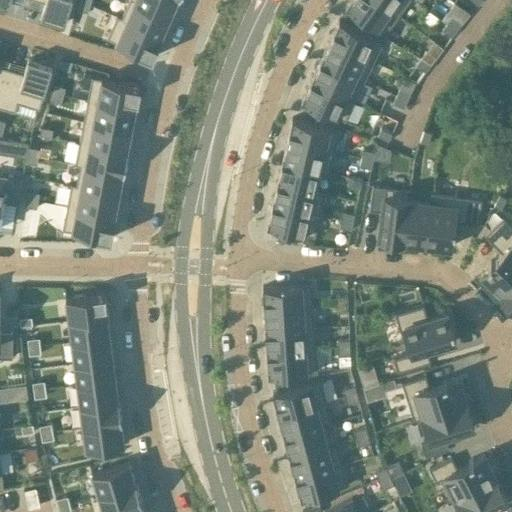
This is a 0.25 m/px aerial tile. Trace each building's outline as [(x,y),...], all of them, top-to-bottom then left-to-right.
[(42,0),(45,1),(41,15),(65,22),(71,0),(42,0)] [(80,0),(78,0),(77,7),(88,11),(90,3),(80,0)] [(128,0),(121,16),(121,18),(160,35),(169,15),(135,0),(128,0)] [(135,0),(169,15),(176,0),(135,0)] [(378,0),(348,0),(345,4),(378,27),(385,33),(399,14),(378,0)] [(378,0),(399,14),(400,13),(408,0),(378,0)] [(117,14),(107,36),(153,57),(159,43),(157,43),(160,35),(121,18),(121,16),(117,14)] [(457,29),(461,23),(452,16),(447,22),(457,29)] [(339,19),(329,39),(374,60),(383,40),(375,36),(339,19)] [(442,29),(452,36),(457,29),(447,22),(442,29)] [(329,39),(320,59),(364,80),(374,60),(329,39)] [(431,64),(435,58),(426,51),(421,57),(431,64)] [(8,67),(0,92),(0,105),(15,110),(15,111),(34,117),(37,107),(39,107),(52,65),(28,57),(24,72),(8,67)] [(69,70),(73,60),(63,57),(60,67),(69,70)] [(431,64),(421,57),(416,64),(426,71),(431,64)] [(320,59),(311,78),(355,99),(356,98),(351,96),(352,95),(360,79),(364,81),(364,80),(320,59)] [(92,75),(88,97),(135,106),(137,99),(138,99),(141,84),(92,75)] [(311,78),(301,99),(337,116),(346,120),(355,99),(311,78)] [(54,82),(52,90),(63,93),(66,86),(54,82)] [(400,87),(396,95),(407,100),(411,93),(400,87)] [(52,90),(50,98),(61,101),(63,93),(52,90)] [(393,102),(404,107),(407,100),(396,95),(393,102)] [(88,97),(84,119),(131,128),(135,106),(88,97)] [(292,117),(287,139),(335,150),(340,128),(331,126),(292,117)] [(84,119),(79,140),(127,149),(131,128),(84,119)] [(41,125),(40,133),(52,135),(53,128),(41,125)] [(388,140),(392,133),(381,128),(378,135),(388,140)] [(432,132),(424,129),(420,141),(428,143),(432,132)] [(27,140),(0,135),(0,149),(25,154),(27,140)] [(287,139),(282,160),(330,171),(333,157),(335,150),(287,139)] [(79,140),(75,163),(80,164),(80,163),(123,171),(123,172),(124,172),(129,149),(127,149),(79,140)] [(28,145),(27,153),(39,155),(40,147),(28,145)] [(373,159),(375,151),(363,149),(362,156),(373,159)] [(27,153),(26,161),(37,163),(39,155),(27,153)] [(373,159),(362,156),(360,164),(372,167),(373,159)] [(277,180),(277,181),(325,192),(325,191),(316,189),(316,188),(320,170),(330,172),(330,171),(282,160),(277,180)] [(76,183),(76,185),(118,193),(123,172),(123,171),(80,163),(80,164),(76,183)] [(0,173),(0,221),(4,200),(18,202),(23,177),(0,173)] [(360,187),(362,179),(350,176),(349,184),(360,187)] [(277,181),(272,202),(320,213),(325,192),(277,181)] [(71,182),(67,206),(114,215),(118,193),(76,185),(76,183),(71,182)] [(373,184),(370,209),(382,210),(379,237),(395,239),(403,240),(410,189),(394,187),(373,184)] [(28,189),(27,197),(39,199),(40,191),(28,189)] [(410,189),(403,240),(426,243),(433,192),(432,192),(431,201),(413,199),(410,198),(411,189),(410,189)] [(433,192),(426,243),(451,246),(453,229),(455,229),(455,227),(455,225),(454,224),(454,220),(479,223),(482,198),(457,195),(433,192)] [(499,194),(494,205),(501,208),(506,197),(499,194)] [(27,197),(25,205),(37,207),(39,199),(27,197)] [(272,202),(267,224),(292,230),(315,235),(320,213),(272,202)] [(67,206),(63,228),(112,237),(114,223),(113,222),(114,215),(67,206)] [(355,213),(343,211),(341,219),(353,221),(355,213)] [(489,264),(481,272),(499,291),(499,292),(511,279),(511,225),(503,216),(485,234),(493,242),(502,252),(494,259),(492,261),(491,260),(489,262),(488,263),(489,264)] [(351,229),(353,221),(341,219),(340,226),(351,229)] [(511,279),(499,292),(511,305),(511,279)] [(293,283),(263,285),(264,308),(313,305),(312,282),(293,283)] [(105,291),(66,297),(69,318),(108,313),(105,291)] [(0,356),(12,357),(13,331),(0,330),(0,310),(0,296),(0,295),(0,356)] [(348,295),(336,296),(336,303),(348,303),(348,295)] [(348,303),(336,303),(337,311),(349,311),(348,303)] [(407,353),(394,357),(398,370),(431,360),(427,349),(456,340),(452,328),(454,327),(454,325),(453,323),(451,323),(447,311),(436,315),(428,317),(424,304),(410,308),(395,312),(407,353)] [(313,305),(264,308),(266,330),(315,326),(313,305)] [(108,313),(69,318),(72,340),(110,335),(107,315),(108,315),(108,313)] [(32,316),(20,317),(21,325),(33,324),(32,316)] [(315,326),(266,330),(267,351),(316,348),(315,326)] [(110,335),(72,340),(74,362),(113,357),(110,335)] [(39,337),(27,338),(28,346),(40,345),(39,337)] [(350,338),(338,339),(338,347),(350,346),(350,338)] [(40,345),(28,346),(29,354),(41,353),(40,345)] [(350,346),(338,347),(338,355),(350,354),(350,346)] [(316,348),(267,351),(268,374),(308,371),(317,370),(316,348)] [(113,357),(74,362),(77,383),(116,378),(113,357)] [(373,362),(358,366),(363,381),(377,377),(373,362)] [(403,381),(402,381),(409,403),(414,418),(467,402),(466,399),(458,376),(447,380),(447,378),(446,378),(442,380),(443,381),(438,383),(430,386),(426,374),(403,381)] [(392,376),(381,380),(384,388),(395,385),(392,376)] [(116,378),(77,383),(80,405),(120,400),(119,398),(118,399),(116,378)] [(311,381),(273,391),(279,413),(326,400),(320,378),(316,379),(311,381)] [(44,380),(33,381),(34,389),(46,387),(44,380)] [(27,396),(25,384),(15,385),(16,398),(27,396)] [(355,384),(344,387),(346,395),(357,392),(355,384)] [(46,387),(34,389),(35,397),(47,395),(46,387)] [(357,392),(346,395),(348,403),(359,400),(357,393),(357,392)] [(120,400),(80,405),(83,427),(121,422),(123,422),(120,400)] [(326,400),(279,413),(285,434),(332,421),(330,414),(326,400)] [(467,402),(414,418),(414,419),(419,418),(419,420),(426,440),(421,442),(426,455),(450,447),(447,439),(446,435),(455,433),(474,426),(467,402)] [(332,421),(285,434),(287,444),(290,455),(337,442),(337,441),(333,442),(327,423),(332,422),(332,421)] [(51,422),(39,424),(41,432),(53,430),(51,422)] [(121,422),(83,427),(86,448),(124,443),(121,422)] [(33,423),(21,425),(23,433),(34,431),(33,423)] [(366,426),(355,429),(357,437),(368,434),(366,426)] [(53,430),(41,432),(42,440),(54,438),(53,430)] [(368,434),(357,437),(359,445),(370,442),(368,434)] [(337,442),(290,455),(296,475),(343,463),(337,442)] [(37,446),(25,447),(26,460),(39,458),(37,446)] [(452,456),(430,467),(433,473),(436,480),(440,478),(451,500),(496,477),(484,453),(474,459),(473,457),(471,458),(469,459),(470,461),(468,462),(458,467),(452,456)] [(129,461),(92,472),(99,493),(137,481),(136,481),(135,481),(129,461)] [(343,463),(296,475),(302,497),(340,487),(349,484),(343,463)] [(386,465),(375,470),(378,478),(390,473),(386,465)] [(403,471),(392,476),(395,481),(405,475),(403,471)] [(378,478),(382,489),(394,483),(390,473),(378,478)] [(496,477),(451,500),(457,511),(484,511),(488,510),(508,500),(496,477)] [(137,481),(99,493),(104,511),(111,511),(143,502),(137,481)] [(26,488),(24,489),(29,507),(40,505),(38,493),(36,486),(26,488)] [(68,495),(56,498),(58,506),(70,503),(68,495)] [(324,511),(360,511),(352,498),(352,497),(344,501),(324,511)] [(143,502),(111,511),(144,511),(142,504),(143,503),(143,502)] [(70,503),(58,506),(59,511),(65,511),(72,510),(70,503)]
